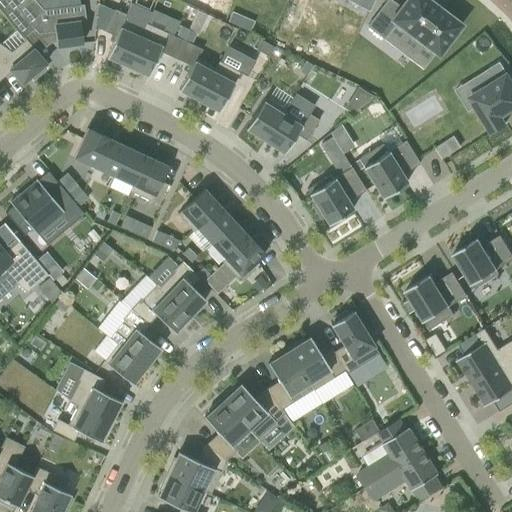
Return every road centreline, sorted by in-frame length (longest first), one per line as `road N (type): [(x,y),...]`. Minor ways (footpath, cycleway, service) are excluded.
road 1 (residential): [(0,152),(62,99),(106,97),(185,135),(269,204),(321,283)]
road 2 (residential): [(109,511),(155,415),(201,361),(321,283)]
road 3 (residential): [(349,267),(480,484)]
road 4 (residential): [(349,267),(511,166)]
